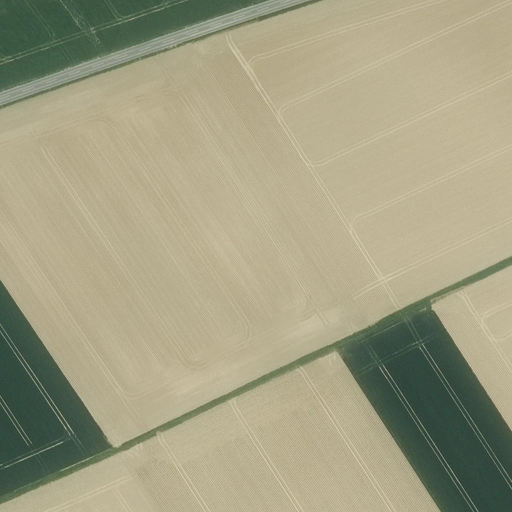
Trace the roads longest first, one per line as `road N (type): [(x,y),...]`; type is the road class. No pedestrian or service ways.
road 1 (track): [(0,503),(511,264)]
road 2 (secondary): [(0,101),(299,0)]
